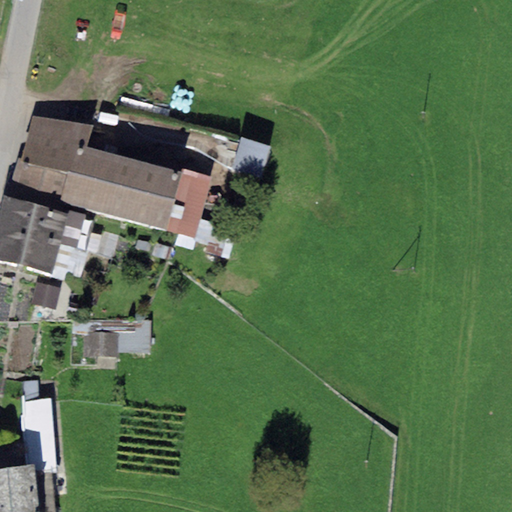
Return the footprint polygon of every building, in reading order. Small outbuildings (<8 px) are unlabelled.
[(60,210),(62,204),(165,232),(181,172),(87,147),(93,125),(34,116),(22,162),(19,162),(9,196),(60,210)] [(270,145),(241,137),(232,170),(262,178),(270,145)] [(181,172),(165,232),(197,240),(213,177),(181,169),(181,172)] [(9,196),(4,195),(0,216),(0,260),(52,274),(60,245),(69,213),(66,212),(60,210),(9,196)] [(69,213),(60,245),(76,249),(84,217),(85,214),(67,209),(66,212),(69,213)] [(62,289),(36,281),(30,303),(56,311),(62,289)] [(119,333),(89,332),(88,356),(119,356),(119,333)] [(41,511),(36,464),(0,469),(0,511),(41,511)]
